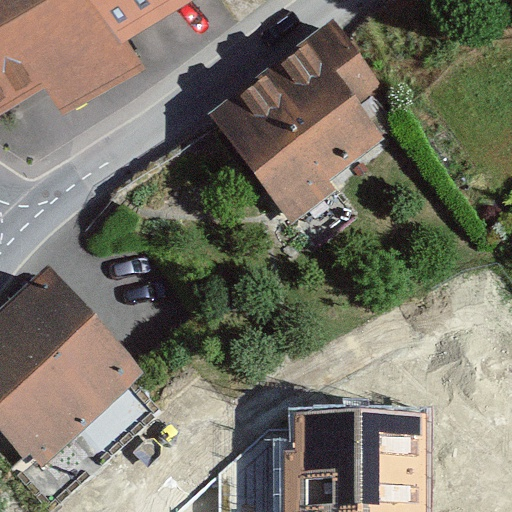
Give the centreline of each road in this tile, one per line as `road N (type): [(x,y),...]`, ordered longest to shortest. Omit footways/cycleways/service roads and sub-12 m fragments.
road 1 (residential): [(335,0),(4,236)]
road 2 (unknown): [(175,511),(183,466),(247,413),(419,311)]
